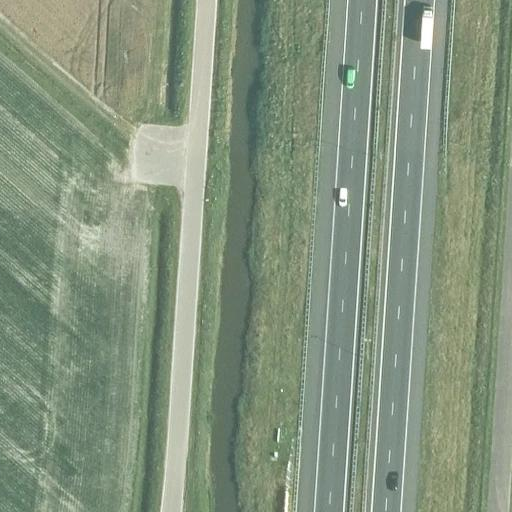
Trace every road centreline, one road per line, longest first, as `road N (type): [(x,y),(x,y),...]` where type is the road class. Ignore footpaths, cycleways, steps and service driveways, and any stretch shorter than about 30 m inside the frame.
road 1 (unclassified): [(170,511),(208,0)]
road 2 (motorway): [(384,511),(418,0)]
road 3 (motorway): [(362,0),(329,511)]
